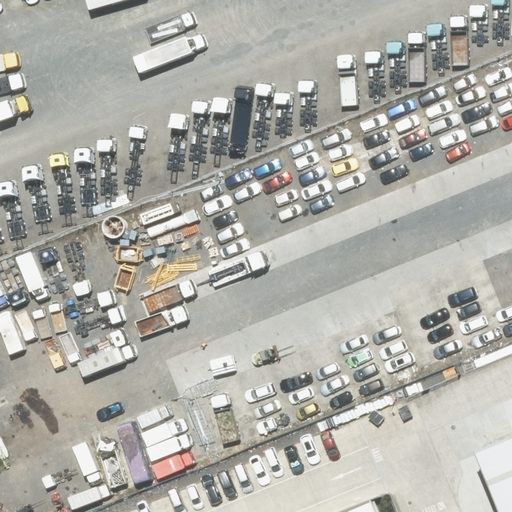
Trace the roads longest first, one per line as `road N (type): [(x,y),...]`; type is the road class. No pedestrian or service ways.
road 1 (unknown): [(511,172),(404,193),(55,331)]
road 2 (unknown): [(396,425),(195,511)]
road 3 (unknown): [(396,425),(511,366)]
